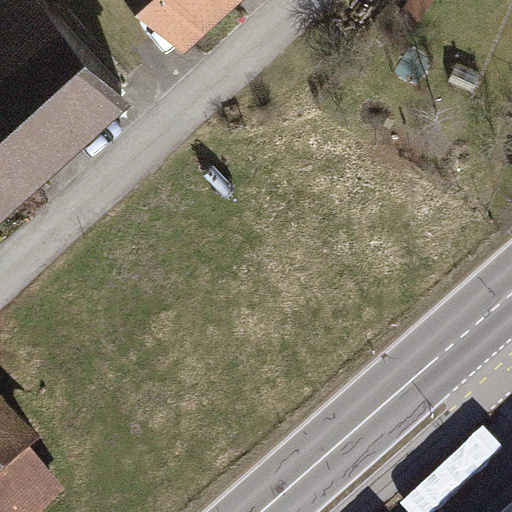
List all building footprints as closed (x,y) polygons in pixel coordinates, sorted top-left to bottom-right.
[(0,0),(0,213),(35,181),(129,93),(40,0),(0,0)] [(233,0),(144,0),(184,44),(233,0)] [(415,26),(432,0),(408,0),(398,14),(415,26)] [(0,499),(34,465),(43,456),(0,413),(0,499)] [(49,511),(65,496),(34,465),(0,499),(0,511),(49,511)]
